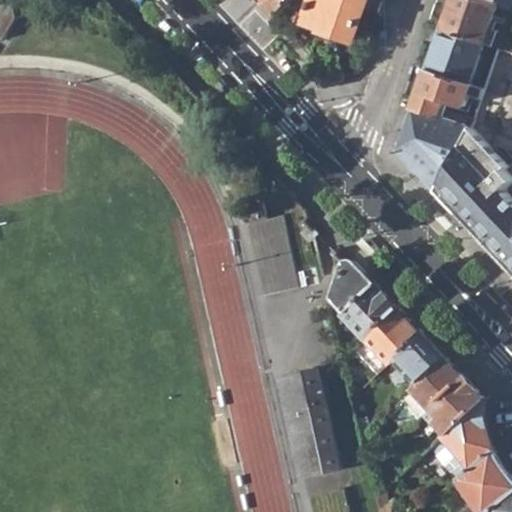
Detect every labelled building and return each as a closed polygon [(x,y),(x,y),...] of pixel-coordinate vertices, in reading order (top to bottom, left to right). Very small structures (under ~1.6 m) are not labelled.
[(0,0),(0,36),(1,36),(15,14),(12,0),(0,0)] [(289,0),(257,0),(273,17),(289,0)] [(312,0),(306,18),(353,34),(364,0),(312,0)] [(451,0),(442,28),(485,42),(498,5),(484,0),(451,0)] [(427,68),(470,83),(485,42),(442,28),(427,68)] [(413,109),(444,119),(450,104),(467,110),(469,103),(466,103),(469,94),(480,98),(484,87),(470,83),(427,68),(413,109)] [(399,149),(437,188),(468,127),(460,124),(444,119),(413,109),(399,149)] [(464,117),(460,124),(468,127),(472,120),(464,117)] [(500,255),(511,267),(511,198),(503,190),(503,186),(511,178),(502,169),(505,166),(468,127),(437,188),(474,228),(480,223),(506,250),(500,255)] [(271,189),(279,198),(288,190),(280,180),(271,189)] [(242,206),(246,224),(268,219),(264,202),(242,206)] [(439,209),(433,215),(447,230),(453,224),(439,209)] [(297,223),(306,232),(310,229),(313,225),(304,216),(297,223)] [(506,250),(480,223),(474,228),(500,255),(506,250)] [(374,256),(380,250),(367,235),(361,241),(374,256)] [(335,297),(347,311),(377,283),(356,261),(353,260),(346,263),(335,297)] [(344,314),(367,339),(400,308),(377,283),(347,311),(344,314)] [(367,339),(390,365),(396,359),(424,333),(400,308),(367,339)] [(396,359),(419,385),(448,358),(424,333),(396,359)] [(414,389),(432,407),(465,376),(448,358),(419,385),(414,389)] [(289,377),(312,476),(345,469),(322,370),(289,377)] [(438,423),(447,433),(485,398),(465,376),(432,407),(442,418),(438,423)] [(464,460),(471,468),(497,448),(494,440),(488,400),(485,398),(447,433),(444,437),(452,446),(452,452),(459,460),(464,460)] [(457,480),(478,507),(482,511),(487,511),(493,507),(511,492),(511,473),(509,469),(497,448),(471,468),(457,480)] [(511,511),(511,492),(493,507),(497,511),(511,511)]
